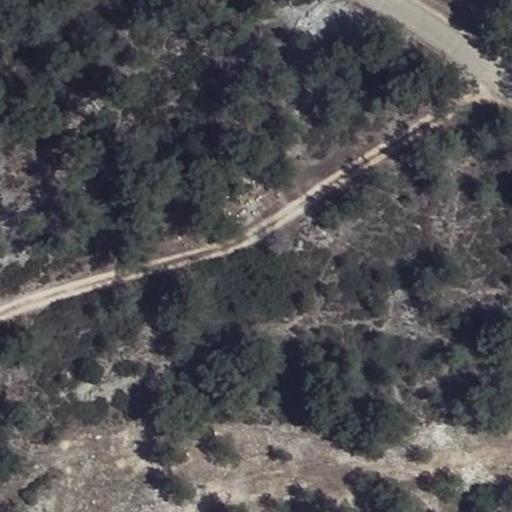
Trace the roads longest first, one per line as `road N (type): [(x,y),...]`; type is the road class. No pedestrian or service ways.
road 1 (track): [(0,315),(253,236),(383,166),(511,76)]
road 2 (unclassified): [(511,86),(384,0)]
